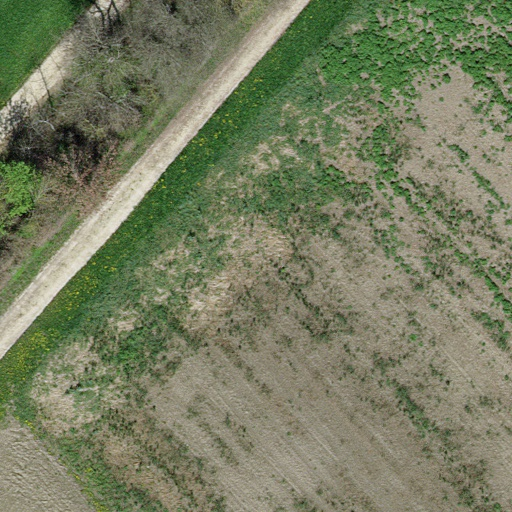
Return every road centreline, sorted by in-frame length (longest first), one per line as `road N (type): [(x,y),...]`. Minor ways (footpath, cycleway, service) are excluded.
road 1 (track): [(0,360),(312,0)]
road 2 (track): [(133,0),(0,159)]
